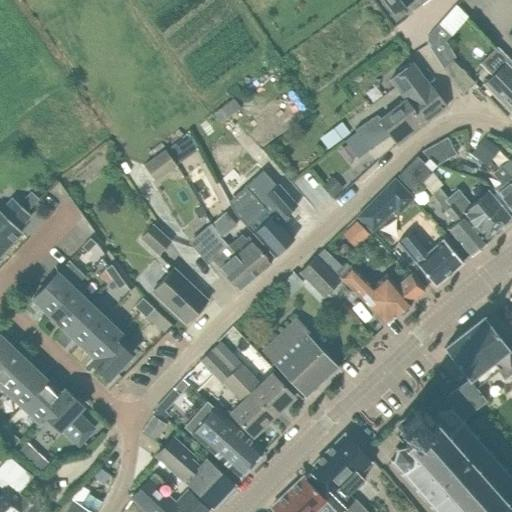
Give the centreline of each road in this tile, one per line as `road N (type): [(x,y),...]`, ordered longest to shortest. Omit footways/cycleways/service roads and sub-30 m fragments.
road 1 (residential): [(511,132),(474,119),(436,127),(229,314),(129,419)]
road 2 (tertiary): [(238,511),(352,394),(511,258)]
road 3 (residential): [(0,302),(129,419)]
